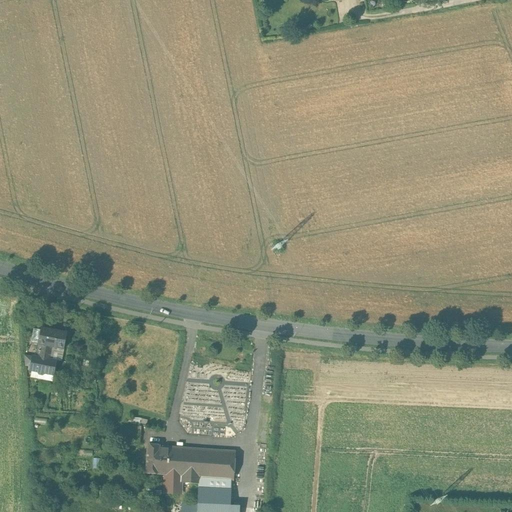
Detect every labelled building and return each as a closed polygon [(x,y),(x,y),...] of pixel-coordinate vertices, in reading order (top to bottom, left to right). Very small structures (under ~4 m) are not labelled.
[(67,333),(41,328),(40,330),(34,329),(31,343),(38,344),(38,345),(36,357),(32,356),(32,357),(30,367),(29,371),(37,373),(39,375),(42,375),(44,374),(53,376),(56,361),(51,360),(54,348),(63,350),(67,333)] [(131,425),(139,426),(139,419),(131,418),(131,420),(126,419),(125,427),(130,427),(131,427),(131,425)] [(130,436),(140,437),(141,426),(139,426),(131,425),(131,427),(130,436)] [(129,442),(130,427),(125,427),(122,426),(120,441),(129,442)] [(159,445),(148,444),(146,473),(165,475),(167,475),(169,448),(159,448),(159,445)] [(235,453),(169,448),(167,475),(182,476),(181,483),(198,484),(197,505),(183,505),(182,511),(238,511),(239,507),(230,506),(231,490),(230,490),(231,479),(233,479),(235,453)] [(167,475),(165,475),(164,493),(177,494),(178,485),(181,483),(182,476),(167,475)]
